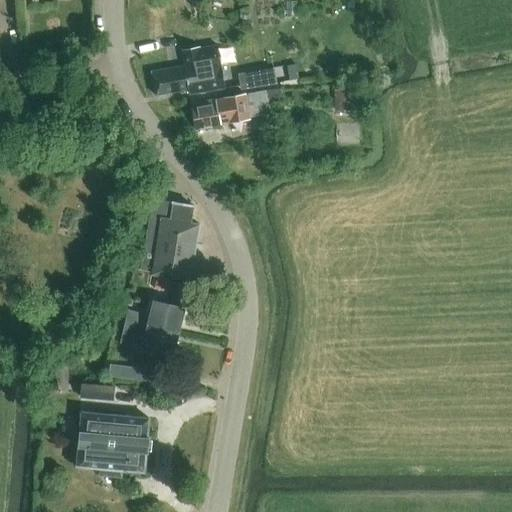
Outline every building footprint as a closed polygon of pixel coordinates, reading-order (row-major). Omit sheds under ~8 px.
[(250,19),(249,9),(239,10),(240,20),(250,19)] [(178,68),(151,73),(155,96),(189,90),(190,95),(226,88),(226,87),(225,87),(218,48),(219,47),(219,46),(199,49),(199,48),(182,51),(185,66),(178,68)] [(289,81),(298,79),(295,65),(286,66),(289,81)] [(263,69),(238,74),(241,90),(265,86),(263,69)] [(263,91),(250,94),(254,116),(271,113),(270,108),(275,107),(272,91),(272,90),(263,91)] [(335,91),(335,108),(352,108),(351,90),(343,90),(335,91)] [(203,98),(190,100),(196,129),(220,125),(220,124),(229,122),(229,123),(250,119),(249,117),(245,95),(216,100),(215,100),(204,102),(203,98)] [(168,201),(160,200),(158,209),(153,208),(151,216),(150,216),(141,271),(145,271),(152,272),(152,274),(190,281),(199,225),(191,223),(193,206),(173,203),(168,203),(168,201)] [(176,281),(158,276),(155,289),(173,293),(176,281)] [(151,317),(141,314),(139,323),(148,325),(148,326),(177,333),(183,309),(154,302),(151,317)] [(128,311),(125,320),(139,323),(141,314),(128,311)] [(139,323),(125,320),(123,329),(146,335),(143,349),(172,356),(177,333),(148,326),(148,325),(139,323)] [(118,365),(117,378),(133,380),(135,368),(118,365)] [(115,386),(82,383),(81,397),(114,400),(115,386)] [(147,437),(149,418),(81,412),(76,466),(98,468),(98,474),(122,476),(122,470),(144,472),(146,453),(147,454),(149,437),(147,437)]
